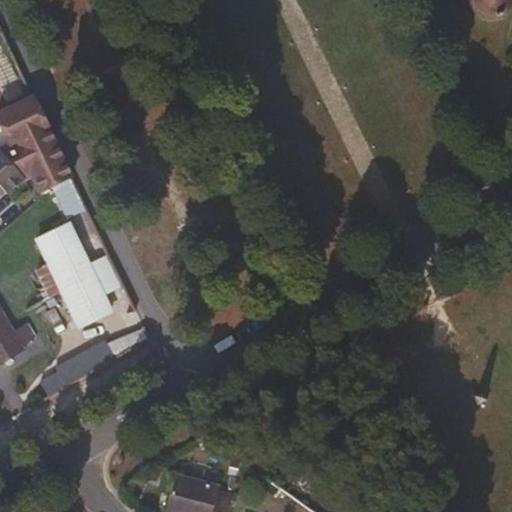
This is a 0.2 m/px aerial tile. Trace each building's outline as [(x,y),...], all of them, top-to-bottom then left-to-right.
[(466,0),(467,2),(472,10),(475,13),(480,16),(487,18),(494,17),(503,13),(507,8),(510,4),(510,0),(466,0)] [(30,90),(0,28),(0,94),(4,103),(30,90)] [(0,186),(4,192),(21,177),(23,180),(33,175),(39,192),(72,175),(32,95),(0,110),(0,126),(18,163),(14,167),(0,151),(0,186)] [(86,206),(75,183),(55,193),(66,215),(86,206)] [(87,261),(69,224),(36,240),(47,264),(44,266),(41,266),(36,269),(48,294),(59,288),(91,269),(87,261)] [(91,269),(111,257),(108,250),(87,261),(91,269)] [(123,282),(111,257),(91,269),(102,292),(123,282)] [(102,292),(91,269),(59,288),(77,325),(110,309),(102,292)] [(0,365),(22,353),(19,346),(33,338),(24,323),(10,331),(4,320),(0,313),(0,365)] [(115,359),(151,338),(144,325),(106,346),(115,359)] [(85,377),(115,359),(106,346),(103,342),(75,359),(85,377)] [(228,511),(234,492),(220,488),(221,484),(177,473),(166,511),(228,511)]
